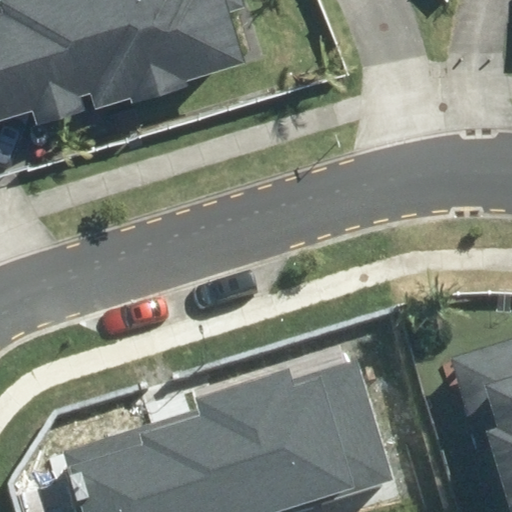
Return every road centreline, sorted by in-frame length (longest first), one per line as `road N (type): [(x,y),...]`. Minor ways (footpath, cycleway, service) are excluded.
road 1 (residential): [(0,303),(403,177)]
road 2 (residential): [(403,177),(383,30),(363,0)]
